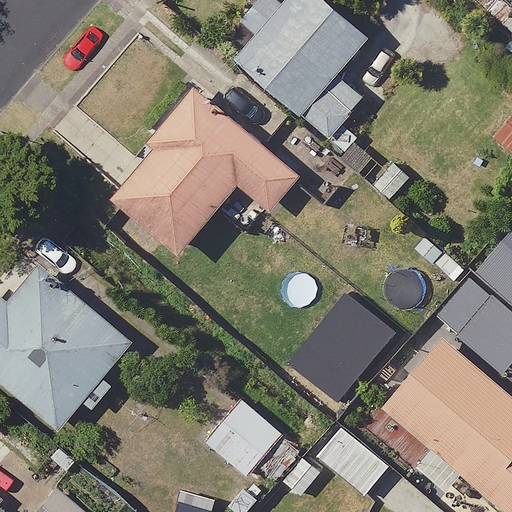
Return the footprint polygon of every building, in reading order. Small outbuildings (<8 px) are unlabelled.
[(262,35),(242,59),(334,135),(365,97),(341,77),(377,35),(334,0),(288,0),(286,3),(282,0),(263,0),(245,21),(262,35)] [(306,176),(199,88),(152,143),(158,148),(117,198),(186,255),(244,185),(276,211),(306,176)] [(511,118),(497,136),(511,148),(511,118)] [(511,240),(484,272),(511,297),(511,240)] [(15,302),(0,290),(0,377),(65,431),(140,340),(47,263),(15,302)] [(511,368),(511,306),(477,276),(441,316),(507,374),(511,368)] [(401,333),(352,293),(295,362),(344,402),(401,333)] [(511,511),(511,390),(449,336),(388,406),(510,511),(511,511)] [(287,434),(245,399),(210,441),(252,476),(261,464),(287,434)] [(393,468),(346,427),(321,454),(369,496),(393,468)] [(306,450),(287,434),(261,464),(280,480),(306,450)] [(325,472),(307,457),(287,481),(305,496),(325,472)] [(84,511),(56,487),(34,511),(84,511)] [(250,511),(261,499),(248,488),(232,506),(239,511),(250,511)]
